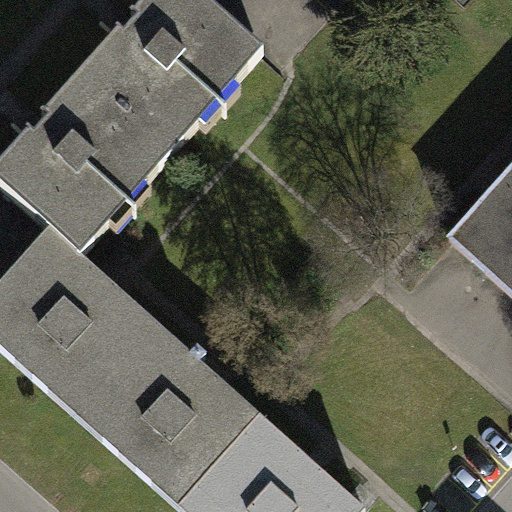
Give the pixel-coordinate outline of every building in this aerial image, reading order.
[(186,0),(171,0),(91,88),(174,164),(261,69),(186,0)] [(91,88),(3,184),(57,234),(85,260),(174,164),(91,88)] [(511,197),(464,251),(511,294),(511,197)] [(57,234),(0,295),(0,358),(69,421),(157,325),(85,260),(57,234)] [(157,325),(69,421),(168,511),(190,511),(269,427),(157,325)] [(361,511),(269,427),(190,511),(361,511)]
